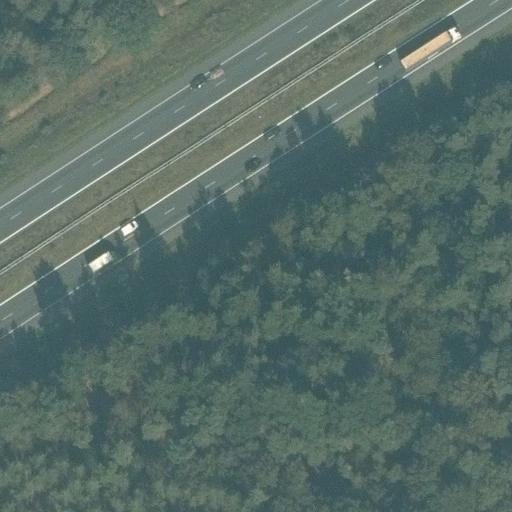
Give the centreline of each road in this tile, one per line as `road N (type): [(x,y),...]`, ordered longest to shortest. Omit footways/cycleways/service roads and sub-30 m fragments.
road 1 (motorway): [(0,328),(511,0)]
road 2 (motorway): [(361,0),(0,233)]
